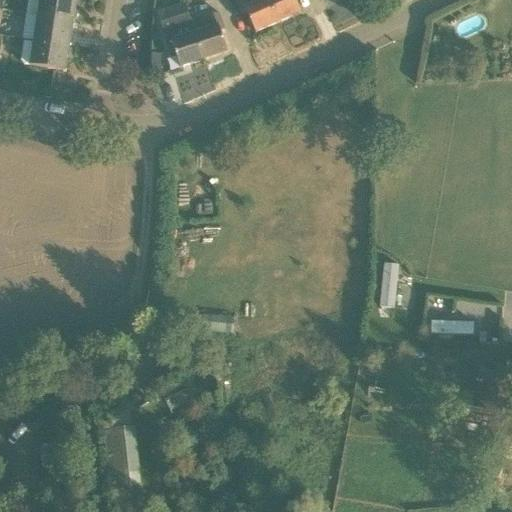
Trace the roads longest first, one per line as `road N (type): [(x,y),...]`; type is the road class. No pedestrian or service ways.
road 1 (residential): [(98,129),(147,127),(432,0)]
road 2 (track): [(0,350),(103,321),(136,287),(147,127)]
road 3 (residential): [(98,129),(118,0)]
